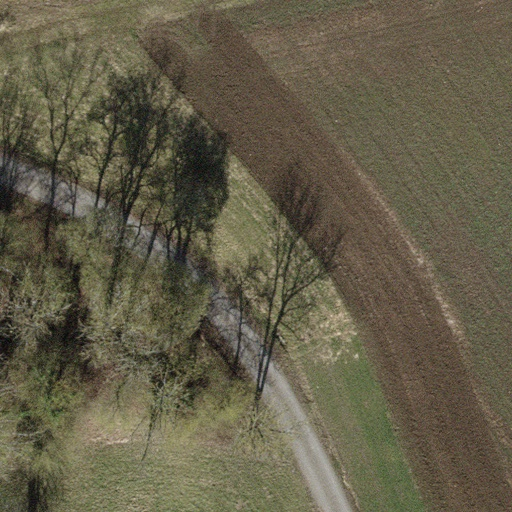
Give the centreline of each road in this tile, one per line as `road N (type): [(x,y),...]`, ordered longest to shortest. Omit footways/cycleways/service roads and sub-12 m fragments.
road 1 (unclassified): [(0,159),(148,224),(247,313),(332,511)]
road 2 (track): [(195,0),(0,50)]
